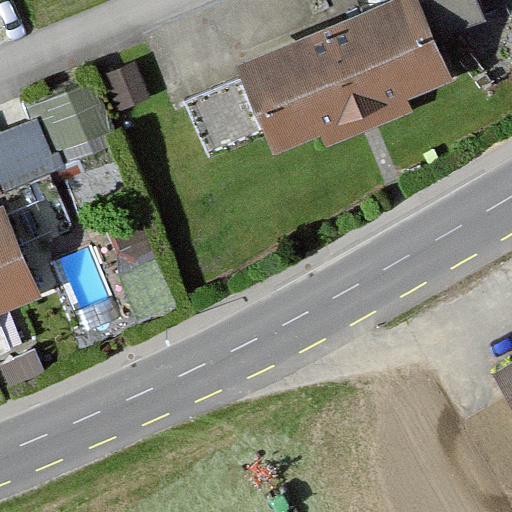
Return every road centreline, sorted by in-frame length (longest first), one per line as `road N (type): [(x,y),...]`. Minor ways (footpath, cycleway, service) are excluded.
road 1 (secondary): [(0,457),(173,382),(511,200)]
road 2 (residential): [(0,74),(176,0)]
